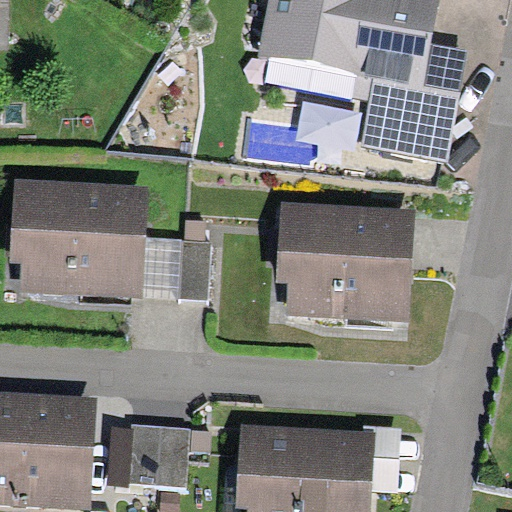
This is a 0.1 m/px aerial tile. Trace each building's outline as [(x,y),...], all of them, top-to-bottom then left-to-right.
[(426,13),(359,0),(281,0),(266,84),(366,103),(358,148),(437,163),(454,72),(416,65),(426,13)] [(17,294),(133,295),(134,204),(18,203),(17,294)] [(289,327),(395,331),(398,233),(292,230),(289,327)] [(154,298),(198,301),(202,253),(158,250),(154,298)] [(84,439),(85,428),(0,423),(0,499),(81,504),(82,488),(179,492),(182,444),(84,439)] [(392,449),(244,442),(240,511),(362,511),(363,497),(389,498),(392,449)]
